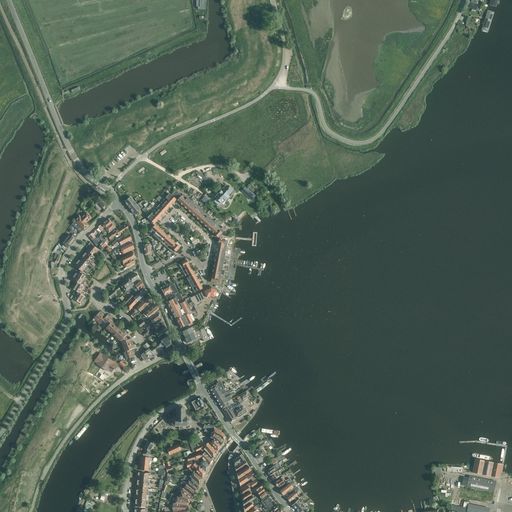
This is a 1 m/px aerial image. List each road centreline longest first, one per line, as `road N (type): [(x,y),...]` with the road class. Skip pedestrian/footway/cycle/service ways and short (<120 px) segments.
road 1 (unclassified): [(272,86),(311,92),(327,130),(370,140),(400,107),(464,0)]
road 2 (tertiary): [(0,437),(67,320),(63,263),(119,203)]
road 3 (tertiary): [(108,190),(73,156),(8,0)]
road 4 (residential): [(30,511),(69,433),(141,367)]
road 5 (unclassified): [(142,157),(272,86)]
road 6 (residential): [(190,251),(199,267),(211,241),(176,208),(162,224),(186,244)]
road 7 (tertiary): [(287,508),(203,389)]
road 8 (residential): [(126,511),(137,444),(182,400)]
